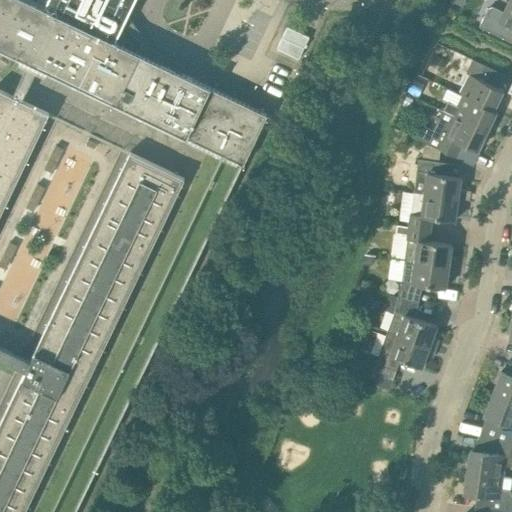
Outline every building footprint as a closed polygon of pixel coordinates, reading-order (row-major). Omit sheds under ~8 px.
[(0,0),(0,46),(30,61),(39,65),(170,128),(208,146),(224,154),(244,164),(267,114),(149,58),(124,24),(135,0),(47,0),(44,7),(27,0),(0,0)] [(511,2),(509,1),(504,12),(493,7),(488,9),(479,26),(511,42),(511,2)] [(309,37),(291,28),(288,26),(277,48),(281,50),(299,58),(309,37)] [(461,94),(464,95),(493,110),(503,90),(481,79),(487,66),(473,59),(467,73),(470,74),(461,94)] [(0,215),(49,113),(22,100),(39,65),(30,61),(13,96),(0,89),(0,215)] [(496,111),(493,110),(464,95),(459,106),(448,101),(443,110),(487,130),(487,131),(496,111)] [(407,96),(402,105),(409,108),(413,99),(407,96)] [(487,130),(443,110),(427,143),(428,143),(438,148),(440,149),(456,157),(463,143),(477,150),(487,130)] [(424,147),(423,159),(439,161),(440,149),(438,148),(428,143),(424,147)] [(30,360),(0,345),(0,357),(26,370),(0,423),(0,511),(24,511),(184,178),(130,152),(30,360)] [(414,192),(464,199),(465,190),(459,189),(461,176),(438,173),(440,161),(439,161),(423,159),(418,158),(414,192)] [(463,209),(464,199),(414,192),(409,226),(430,229),(432,217),(455,220),(457,208),(463,209)] [(429,241),(430,229),(409,226),(404,260),(455,267),(456,257),(450,256),(452,244),(429,241)] [(453,277),(455,267),(404,260),(401,282),(398,296),(419,301),(423,285),(446,288),(447,276),(453,277)] [(387,331),(435,348),(438,339),(433,337),(437,325),(415,317),(419,301),(398,296),(386,293),(382,309),(394,312),(387,331)] [(432,357),(435,348),(387,331),(376,363),(396,370),(400,359),(422,367),(426,355),(432,357)] [(493,393),(511,400),(511,375),(501,371),(493,393)] [(511,400),(493,393),(484,415),(488,416),(480,439),(511,443),(511,400)] [(467,472),(503,477),(504,464),(511,465),(511,443),(480,439),(481,441),(479,451),(470,450),(467,472)] [(475,508),(511,511),(511,493),(509,490),(511,478),(503,477),(467,472),(464,494),(476,495),(475,508)]
